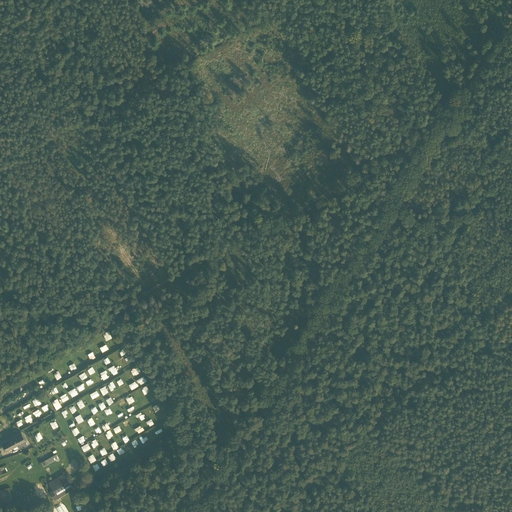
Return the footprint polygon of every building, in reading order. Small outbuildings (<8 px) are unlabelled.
[(106,341),(112,338),(109,331),(103,334),(106,341)] [(100,348),(102,353),(109,349),(106,344),(100,348)] [(109,368),(113,376),(118,373),(114,365),(109,368)] [(132,369),(135,375),(141,372),(138,366),(132,369)] [(142,387),(148,383),(144,376),(138,380),(142,387)] [(132,390),(138,386),(135,381),(129,384),(132,390)] [(113,382),(108,384),(110,390),(116,388),(113,382)] [(83,383),(76,387),(79,392),(85,388),(83,383)] [(141,388),(144,393),(151,391),(149,385),(141,388)] [(100,388),(103,395),(108,392),(105,386),(100,388)] [(72,397),(78,394),(75,388),(69,391),(72,397)] [(93,399),(99,395),(97,390),(90,394),(93,399)] [(114,395),(117,401),(122,398),(119,392),(114,395)] [(63,402),(68,399),(66,394),(60,397),(63,402)] [(135,401),(132,395),(126,398),(129,404),(135,401)] [(109,405),(114,402),(110,396),(106,399),(109,405)] [(32,399),(35,406),(41,404),(38,397),(32,399)] [(56,409),(64,406),(62,401),(59,402),(58,399),(52,401),(56,409)] [(76,402),(80,408),(85,406),(82,399),(76,402)] [(33,412),(36,417),(42,414),(39,409),(33,412)] [(136,414),(139,421),(144,418),(142,412),(136,414)] [(78,423),(84,420),(81,414),(75,416),(78,423)] [(92,417),(87,420),(90,426),(95,423),(92,417)] [(50,423),(53,429),(58,426),(55,420),(50,423)] [(119,425),(113,428),(116,433),(122,430),(119,425)] [(71,429),(75,435),(80,432),(77,427),(71,429)] [(40,432),(35,434),(37,440),(43,438),(40,432)] [(2,444),(6,451),(25,441),(24,439),(23,436),(22,434),(2,444)] [(122,438),(125,443),(130,440),(127,434),(122,438)] [(115,441),(110,444),(114,450),(119,447),(115,441)] [(81,446),(84,451),(91,448),(88,443),(81,446)] [(108,455),(110,461),(116,458),(113,453),(108,455)] [(93,454),(88,457),(91,463),(96,460),(93,454)] [(42,462),(44,466),(56,460),(54,456),(42,462)] [(50,492),(54,499),(72,489),(63,474),(49,483),(53,490),(50,492)]
